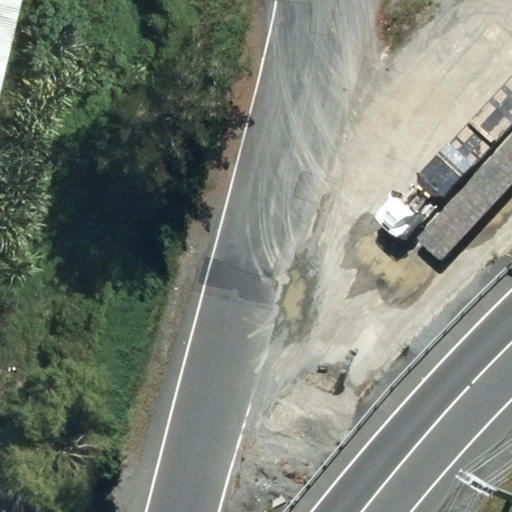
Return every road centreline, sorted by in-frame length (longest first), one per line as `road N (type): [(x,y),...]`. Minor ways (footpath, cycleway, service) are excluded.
road 1 (tertiary): [(174,511),(303,0)]
road 2 (tertiary): [(511,342),(363,511)]
